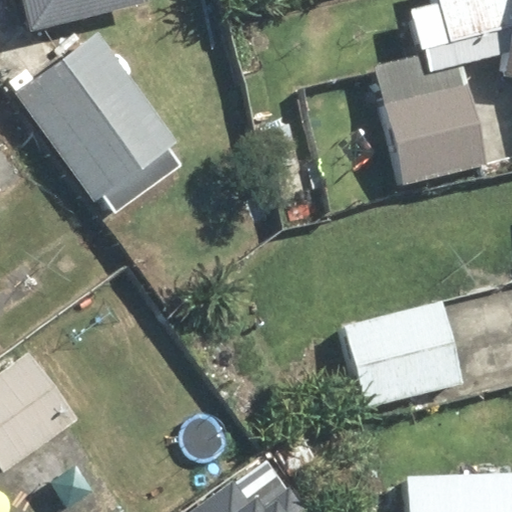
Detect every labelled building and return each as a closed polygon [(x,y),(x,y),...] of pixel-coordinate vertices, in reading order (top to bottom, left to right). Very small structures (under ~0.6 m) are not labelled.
[(21,0),(31,35),(144,6),(142,0),(21,0)] [(506,36),(501,84),(511,85),(511,0),(433,0),(436,11),(407,17),(416,56),(506,36)] [(16,99),(93,207),(103,200),(116,218),(177,174),(162,153),(173,145),(98,40),(16,99)] [(452,63),(374,82),(403,192),(480,173),(452,63)] [(437,304),(338,330),(360,413),(459,388),(437,304)] [(74,419),(22,356),(0,373),(0,471),(4,476),(74,419)] [(294,511),(257,461),(188,511),(294,511)] [(511,511),(511,479),(405,479),(404,511),(511,511)]
